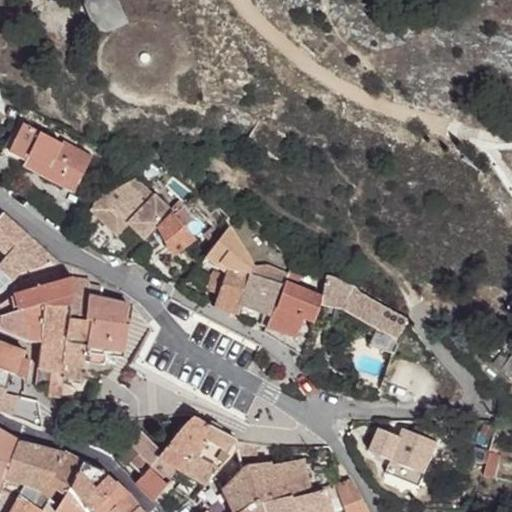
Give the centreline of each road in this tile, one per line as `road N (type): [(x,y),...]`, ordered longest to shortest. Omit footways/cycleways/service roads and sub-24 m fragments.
road 1 (track): [(242,0),(263,29),(361,98),(484,141)]
road 2 (residential): [(318,418),(153,324),(149,303)]
road 3 (residential): [(318,418),(295,368),(265,342),(181,298)]
road 4 (residential): [(149,303),(81,267),(0,193)]
road 5 (residential): [(0,421),(107,462),(150,511)]
